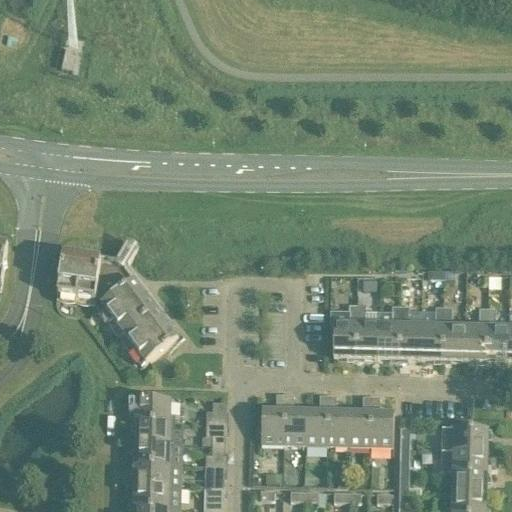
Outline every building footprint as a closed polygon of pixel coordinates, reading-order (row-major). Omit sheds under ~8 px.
[(128,272),(138,249),(127,244),(117,267),(128,272)] [(96,302),(101,266),(63,261),(57,300),(95,306),(96,302)] [(114,268),(101,266),(96,302),(101,303),(104,307),(133,285),(125,274),(114,268)] [(428,285),(431,287),(445,287),(445,278),(429,278),(428,285)] [(133,285),(104,307),(101,309),(146,369),(178,345),(133,285)] [(365,285),(365,297),(377,297),(377,285),(365,285)] [(349,310),(349,317),(331,316),(330,330),(334,330),(333,363),(349,364),(353,367),(356,367),(357,311),(349,310)] [(366,311),(357,311),(356,367),(359,367),(362,364),(377,364),(379,330),(365,329),(366,311)] [(379,330),(377,364),(393,365),(396,368),(399,368),(400,341),(400,312),(392,311),(392,318),(379,318),(379,330)] [(400,341),(399,368),(403,368),(406,365),(421,365),(422,330),(409,330),(409,312),(400,312),(400,341)] [(435,331),(422,330),(421,365),(436,366),(439,369),(443,369),(443,338),(444,313),(435,313),(435,331)] [(443,338),(443,369),(446,369),(449,366),(465,367),(465,344),(465,332),(452,331),(452,313),(444,313),(443,338)] [(465,344),(465,367),(480,367),(483,370),(486,370),(487,334),(488,314),(479,314),(479,332),(465,332),(465,344)] [(487,334),(486,370),(490,370),(493,367),(508,368),(509,333),(495,332),(496,314),(488,314),(487,334)] [(92,315),(87,323),(96,329),(101,321),(92,315)] [(285,411),(285,400),(277,400),(276,411),(285,411)] [(294,401),(285,400),(285,411),(293,411),(294,401)] [(328,412),(328,402),(320,401),(320,412),(328,412)] [(337,402),(328,402),(328,412),(337,412),(337,402)] [(371,413),(372,402),(363,402),(363,413),(371,413)] [(372,402),(371,413),(380,413),(380,403),(372,402)] [(132,424),(132,428),(175,429),(175,420),(170,420),(171,406),(136,405),(135,421),(132,424)] [(212,418),(226,418),(227,408),(213,408),(212,418)] [(284,451),(285,416),(262,416),(261,450),(284,451)] [(306,417),(285,416),(284,451),(305,452),(306,417)] [(306,417),(305,452),(327,452),(328,417),(306,417)] [(328,417),(327,452),(349,453),(350,418),(328,417)] [(371,418),(350,418),(349,453),(371,453),(371,418)] [(371,418),(371,453),(393,454),(394,419),(371,418)] [(175,429),(132,428),(132,431),(135,434),(135,450),(183,451),(183,429),(175,429)] [(442,434),(442,457),(487,458),(488,443),(491,440),(491,435),(442,434)] [(211,451),(225,452),(226,442),(212,442),(211,451)] [(401,442),(400,456),(410,456),(410,442),(401,442)] [(183,451),(135,450),(134,465),(131,468),(131,471),(182,472),(183,451)] [(225,452),(211,451),(211,461),(225,461),(225,452)] [(400,456),(400,469),(409,470),(410,456),(400,456)] [(487,458),(442,457),(441,479),(447,479),(447,478),(490,480),(490,476),(487,473),(487,458)] [(182,472),(131,471),(131,474),(134,478),(134,493),(182,494),(182,472)] [(447,478),(447,479),(447,487),(452,487),(452,500),(486,501),(487,486),(490,483),(490,480),(447,478)] [(264,480),(264,490),(282,491),(282,480),(264,480)] [(211,485),(210,494),(224,495),(225,485),(211,485)] [(409,499),(409,500),(421,500),(421,493),(409,493),(409,485),(400,485),(399,499),(409,499)] [(181,511),(182,494),(134,493),(133,508),(130,511),(181,511)] [(224,495),(210,494),(210,504),(224,504),(224,495)] [(261,506),(274,506),(275,497),(261,496),(261,506)] [(304,507),(304,498),(291,497),(291,507),(304,507)] [(304,498),(304,507),(318,508),(318,498),(304,498)] [(347,509),(348,499),(334,499),(334,508),(347,509)] [(348,499),(347,509),(361,509),(361,499),(348,499)] [(377,509),(391,510),(391,500),(377,499),(377,509)] [(409,499),(399,499),(398,511),(408,511),(409,500),(409,499)] [(486,511),(486,501),(452,500),(451,511),(486,511)]
